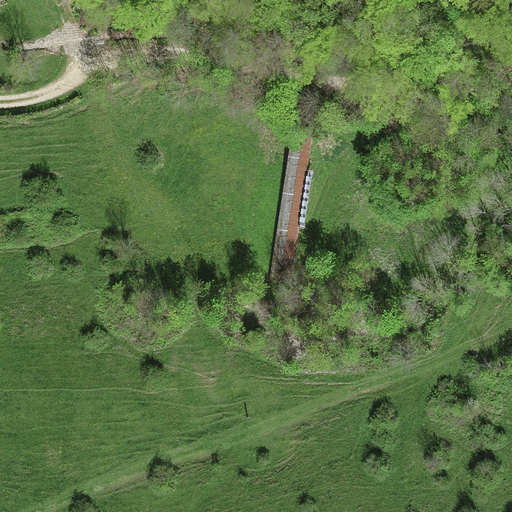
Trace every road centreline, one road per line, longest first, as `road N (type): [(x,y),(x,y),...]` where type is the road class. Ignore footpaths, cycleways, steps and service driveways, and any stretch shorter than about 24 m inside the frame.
road 1 (track): [(76,63),(218,61),(317,81),(391,118)]
road 2 (track): [(59,0),(77,47),(69,78),(39,96),(0,102)]
